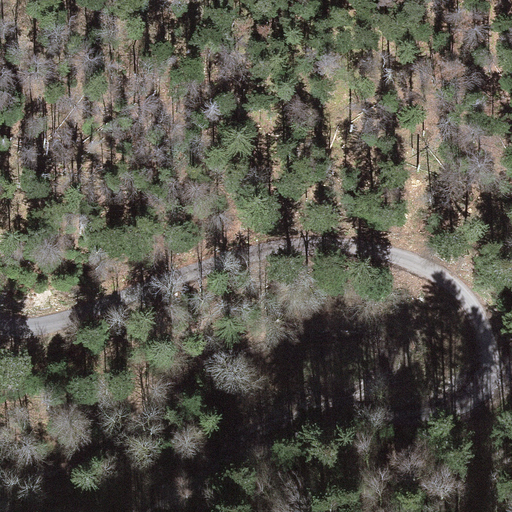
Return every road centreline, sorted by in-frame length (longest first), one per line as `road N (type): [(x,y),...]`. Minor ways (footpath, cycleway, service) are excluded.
road 1 (unclassified): [(0,321),(62,323),(160,281),(279,249),(393,256),(465,295),(480,326),(483,359),(464,397),(275,443),(218,464),(151,511)]
road 2 (track): [(0,478),(64,470),(220,363),(337,329),(400,340),(407,348),(401,370),(372,388),(265,423),(218,464)]
